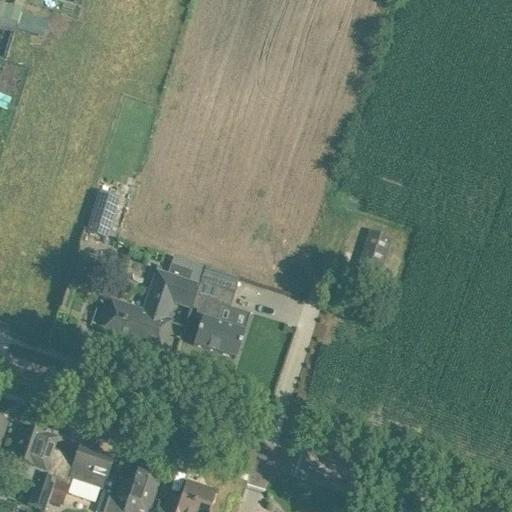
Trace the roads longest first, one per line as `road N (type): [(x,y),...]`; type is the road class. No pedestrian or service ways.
road 1 (tertiary): [(267,456),(0,364)]
road 2 (tertiary): [(434,511),(267,456)]
